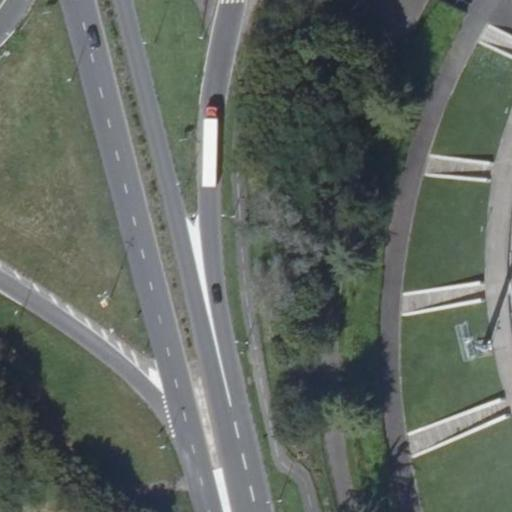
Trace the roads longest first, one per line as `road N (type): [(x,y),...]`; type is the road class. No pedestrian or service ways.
road 1 (secondary): [(76,0),(187,428)]
road 2 (secondary): [(220,408),(120,0)]
road 3 (trunk): [(220,408),(227,358),(212,277),(208,140),(231,0)]
road 4 (trunk): [(0,280),(54,313),(187,428)]
